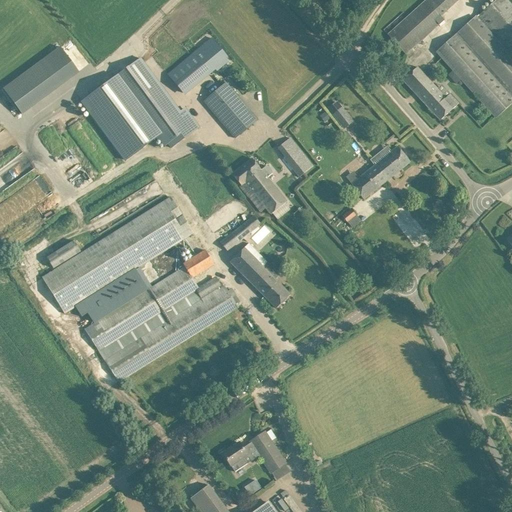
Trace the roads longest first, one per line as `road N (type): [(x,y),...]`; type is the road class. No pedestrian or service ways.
road 1 (unclassified): [(71,511),(407,281)]
road 2 (unclassified): [(488,201),(304,0)]
road 3 (unclassified): [(511,474),(407,281)]
